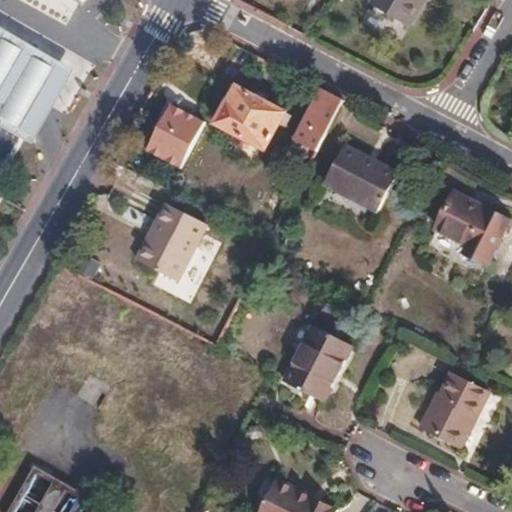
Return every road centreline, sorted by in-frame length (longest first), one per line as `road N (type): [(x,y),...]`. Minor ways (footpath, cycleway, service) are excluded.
road 1 (secondary): [(178,0),(0,310)]
road 2 (residential): [(192,0),(449,131)]
road 3 (residential): [(511,21),(449,131)]
